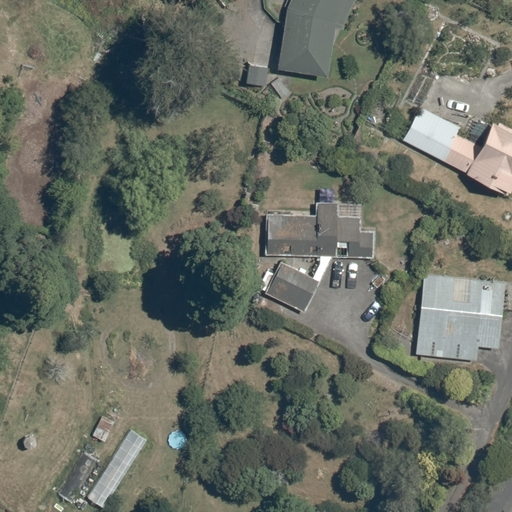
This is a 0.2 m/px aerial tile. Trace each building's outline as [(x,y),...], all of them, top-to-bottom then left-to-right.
[(336,24),(344,27),(355,0),(292,0),(291,5),(281,68),(328,75),(336,24)] [(270,67),(249,63),(246,81),(267,84),(270,67)] [(403,141),(443,160),(456,134),(459,127),(420,107),(417,114),(403,141)] [(511,186),(511,185),(511,128),(499,122),(497,124),(492,122),(480,146),(456,134),(443,160),(467,172),(466,174),(507,194),(511,186)] [(337,245),(348,246),(347,256),(373,257),(374,231),(359,231),(360,219),(338,218),(339,204),(316,203),(315,217),(269,214),(267,254),(336,258),(337,245)] [(319,284),(282,263),(266,292),(303,313),(319,284)] [(416,353),(477,360),(479,346),(498,348),(505,283),(486,281),(425,274),(416,353)] [(146,438),(129,427),(87,495),(103,505),(146,438)]
